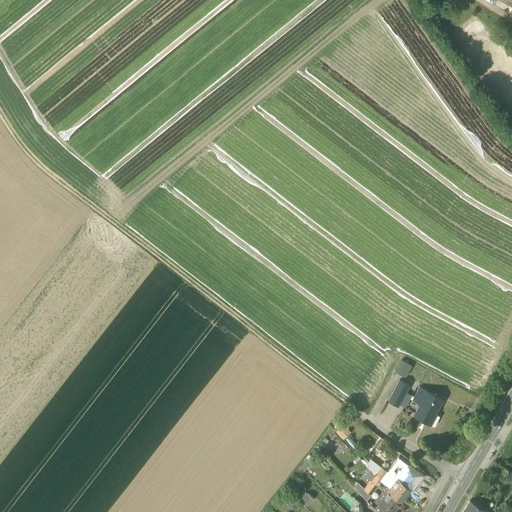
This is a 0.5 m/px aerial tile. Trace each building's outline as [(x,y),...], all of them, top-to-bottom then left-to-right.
[(401,360),(395,370),(404,375),(410,365),(401,360)] [(409,385),(399,380),(388,401),(398,406),(399,404),(405,392),(409,385)] [(430,424),(434,426),(439,416),(436,414),(436,413),(435,413),(442,398),(419,386),(414,397),(421,401),(419,404),(413,415),(430,424)] [(409,399),(419,404),(421,401),(414,397),(405,392),(399,404),(405,408),(409,399)] [(351,432),(344,423),(335,430),(342,439),(351,432)] [(358,445),(349,435),(345,439),(353,449),(358,445)] [(390,453),(380,467),(380,468),(387,472),(397,458),(390,453)] [(397,458),(387,472),(381,480),(388,485),(390,487),(397,479),(407,466),(397,458)] [(374,476),(380,468),(380,467),(369,459),(365,465),(369,470),(371,472),(374,476)] [(420,475),(407,466),(397,479),(409,489),(420,475)] [(374,476),(373,477),(379,482),(381,480),(387,472),(380,468),(374,476)] [(371,492),(379,482),(373,477),(372,479),(370,481),(365,487),(365,488),(371,492)] [(388,485),(385,489),(400,501),(409,489),(397,479),(390,487),(388,485)] [(353,486),(359,492),(363,488),(357,483),(353,486)] [(359,492),(366,500),(370,495),(363,488),(359,492)] [(388,511),(391,511),(400,501),(385,489),(382,493),(384,495),(378,504),(388,511)] [(308,491),(299,500),(305,506),(313,497),(308,491)] [(487,511),(488,511),(469,501),(462,511),(487,511)]
